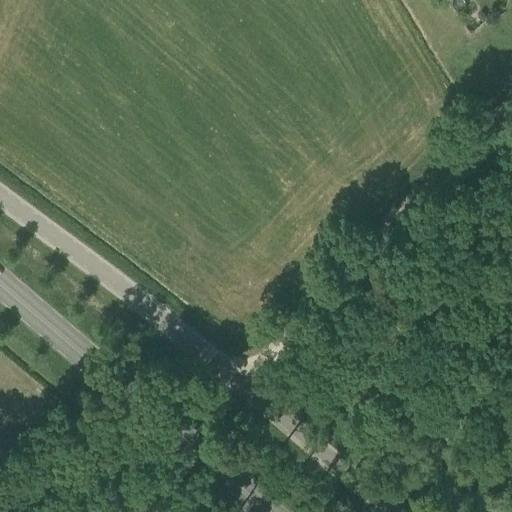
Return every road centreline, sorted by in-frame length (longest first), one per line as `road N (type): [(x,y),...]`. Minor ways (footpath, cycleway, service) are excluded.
road 1 (unclassified): [(400,511),(0,189)]
road 2 (track): [(243,385),(432,208),(511,117)]
road 3 (primary): [(258,511),(0,289)]
road 4 (track): [(122,443),(0,481)]
